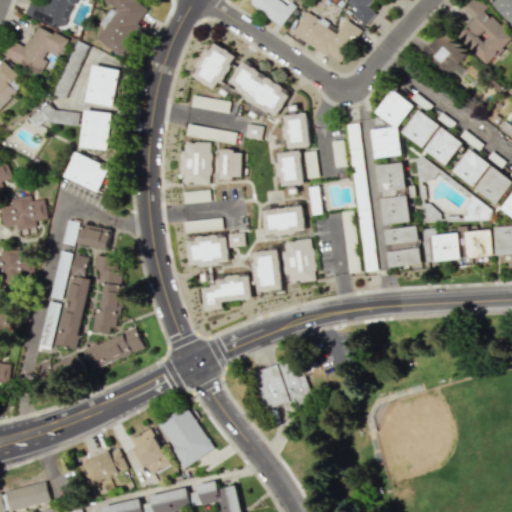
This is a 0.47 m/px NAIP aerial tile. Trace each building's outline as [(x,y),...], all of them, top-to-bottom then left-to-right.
[(30,0),(25,13),(60,28),(71,3),(75,5),(77,0),(30,0)] [(102,0),(112,7),(100,24),(104,27),(96,38),(120,55),(154,7),(143,0),(102,0)] [(247,0),(281,27),(297,6),(291,1),(288,4),(282,0),(247,0)] [(373,0),(347,0),(356,8),(351,13),(365,25),(376,13),(368,7),(373,0)] [(457,35),(486,63),(494,55),(496,56),(504,48),(502,46),(511,36),(502,26),(503,25),(493,15),(491,16),(484,9),(487,5),(482,0),(471,0),(465,6),(475,16),(457,35)] [(511,24),(490,0),(511,0),(511,24)] [(292,33),(340,63),(362,29),(346,19),(337,32),(305,12),(292,33)] [(5,55),(39,73),(50,52),(59,57),(68,40),(38,24),(26,47),(13,40),(5,55)] [(422,51),(442,28),(468,50),(458,62),(465,68),(455,79),(422,51)] [(217,90),(236,55),(211,41),(192,76),(217,90)] [(0,108),(19,89),(12,82),(19,75),(2,59),(0,61),(0,108)] [(247,105),(265,117),(269,111),(277,116),(292,92),(243,60),(228,85),(251,100),(247,105)] [(86,101),(113,106),(121,70),(94,64),(86,101)] [(377,158),(403,154),(399,127),(414,104),(393,89),(377,112),(397,126),(373,129),(377,158)] [(191,108),(228,111),(229,99),(192,96),(191,108)] [(31,123),(40,124),(41,120),(80,125),(82,112),(33,106),(31,123)] [(113,113),(86,109),(81,147),(108,150),(113,113)] [(423,148),(441,125),(420,109),(403,131),(423,148)] [(281,116),(286,149),(312,145),(307,112),(281,116)] [(261,139),(263,126),(248,123),(246,137),(261,139)] [(359,224),(364,223),(365,229),(362,229),(362,234),(367,234),(366,223),(371,223),(359,123),(347,124),(359,224)] [(236,131),(187,125),(186,137),(235,142),(236,131)] [(446,165),(464,143),(443,127),(425,149),(446,165)] [(211,184),(212,142),(182,141),(181,183),(211,184)] [(474,187),(491,165),(471,148),(453,171),(474,187)] [(220,178),(241,178),(242,150),(221,150),(220,178)] [(302,150),(276,153),(280,186),(305,183),(302,150)] [(110,167),(77,151),(65,176),(99,192),(110,167)] [(307,177),(318,177),(317,151),(305,151),(307,177)] [(436,179),(434,164),(426,165),(425,156),(415,158),(419,182),(436,179)] [(384,225),(411,222),(408,196),(415,195),(414,185),(406,186),(404,162),(378,165),(384,225)] [(0,181),(13,176),(7,163),(0,165),(0,188),(0,187),(0,181)] [(476,190),(498,204),(511,182),(511,178),(491,166),(476,190)] [(11,198),(12,204),(0,206),(3,226),(16,224),(17,230),(37,226),(36,220),(48,218),(45,199),(32,200),(31,195),(11,198)] [(511,215),(511,195),(502,208),(511,215)] [(491,220),(490,202),(467,202),(467,220),(491,220)] [(307,231),(303,204),(263,210),(267,236),(307,231)] [(74,245),(79,222),(67,219),(62,242),(74,245)] [(109,248),(111,227),(81,224),(79,245),(109,248)] [(390,267),(422,264),(418,225),(386,229),(390,267)] [(497,255),(511,254),(511,225),(496,226),(497,255)] [(494,255),(492,228),(457,230),(457,233),(434,234),(436,261),(465,259),(465,258),(494,255)] [(245,246),(245,232),(229,233),(229,246),(245,246)] [(228,263),(226,234),(188,237),(190,266),(228,263)] [(317,280),(311,238),(284,241),(285,250),(282,250),(287,283),(317,280)] [(35,283),(35,250),(0,249),(0,274),(0,275),(0,283),(35,283)] [(282,290),(280,250),(254,250),(256,291),(282,290)] [(56,345),(77,348),(90,279),(85,278),(90,256),(74,253),(56,345)] [(92,329),(118,331),(123,285),(119,285),(122,258),(96,255),(94,269),(99,270),(98,281),(104,282),(100,311),(94,310),(92,329)] [(223,301),(253,298),(250,273),(218,276),(219,285),(203,286),(206,310),(224,308),(223,301)] [(0,307),(0,334),(20,334),(20,308),(0,307)] [(145,348),(137,328),(84,348),(91,369),(145,348)] [(52,364),(49,358),(37,363),(46,388),(86,374),(79,354),(52,364)] [(254,371),(265,410),(290,403),(292,409),(313,403),(300,357),(254,371)] [(0,383),(10,383),(10,362),(0,362),(0,383)] [(184,467),(214,449),(188,407),(158,425),(184,467)] [(149,475),(169,465),(152,430),(131,440),(149,475)] [(90,457),(111,447),(113,450),(119,446),(129,467),(119,471),(92,484),(82,464),(91,459),(90,457)] [(6,489),(46,479),(51,499),(11,509),(6,489)] [(241,511),(237,485),(218,488),(216,481),(197,484),(201,504),(219,501),(221,511),(241,511)] [(154,511),(151,494),(187,485),(192,505),(163,511),(154,511)] [(140,496),(144,511),(105,511),(104,504),(140,496)]
